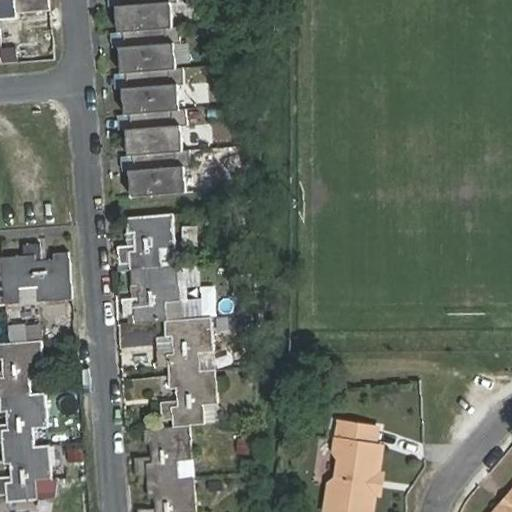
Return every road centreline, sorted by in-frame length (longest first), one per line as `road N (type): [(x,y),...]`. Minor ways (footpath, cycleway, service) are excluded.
road 1 (residential): [(79,83),(117,511)]
road 2 (residential): [(438,511),(441,492),(511,413)]
